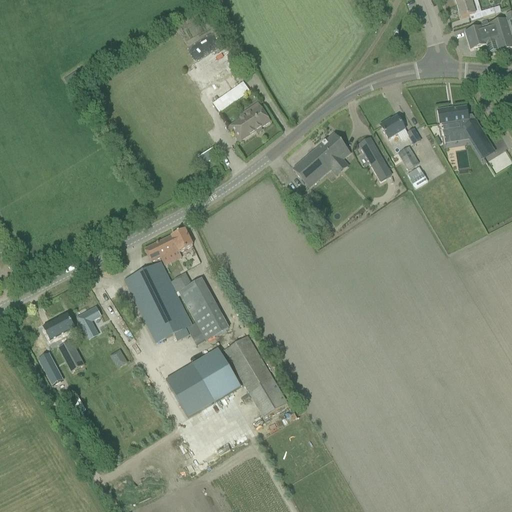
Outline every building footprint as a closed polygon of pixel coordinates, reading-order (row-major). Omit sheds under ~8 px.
[(471,3),(456,7),(460,21),(475,16),(480,14),(476,1),(471,2),(471,3)] [(497,9),(480,14),(482,20),(495,16),(498,14),(497,9)] [(511,39),(506,21),(488,27),(483,29),(482,29),(482,28),(464,34),(470,53),(486,48),(488,56),(497,53),(498,55),(511,50),(511,39)] [(108,110),(118,126),(185,84),(166,54),(108,90),(117,104),(108,110)] [(83,82),(77,72),(65,80),(71,89),(83,82)] [(219,116),(250,94),(243,84),(213,106),(219,116)] [(144,136),(198,103),(188,88),(135,120),(144,136)] [(229,129),(239,144),(269,124),(259,109),(257,105),(237,118),(240,122),(229,129)] [(200,106),(165,128),(176,145),(180,142),(192,160),(212,148),(200,129),(210,122),(200,106)] [(449,111),(437,113),(439,127),(441,127),(442,129),(441,130),(442,134),(442,133),(443,137),(470,132),(473,137),(470,139),(477,150),(488,144),(472,118),(468,118),(467,110),(449,113),(449,111)] [(380,128),(385,136),(389,143),(398,138),(397,137),(405,132),(397,119),(387,125),(386,124),(380,128)] [(405,132),(397,137),(398,138),(401,143),(409,139),(407,135),(405,132)] [(413,132),(407,135),(409,139),(413,147),(420,143),(413,132)] [(292,172),(299,180),(308,190),(336,166),(333,162),(338,157),(342,162),(350,155),(334,137),(292,172)] [(371,147),(361,154),(382,186),(392,179),(371,147)] [(418,166),(409,149),(398,156),(407,172),(418,166)] [(173,258),(192,248),(184,232),(144,252),(150,265),(171,254),(173,258)] [(192,328),(175,294),(171,284),(163,269),(161,264),(151,269),(124,282),(129,291),(156,346),(192,328)] [(229,330),(201,280),(189,286),(184,277),(171,284),(175,294),(178,292),(178,293),(201,335),(205,343),(229,330)] [(94,312),(76,321),(87,342),(95,338),(88,325),(98,320),(94,312)] [(60,321),(42,331),(50,344),(74,331),(67,317),(65,318),(64,316),(59,319),(60,321)] [(247,338),(220,355),(223,360),(226,358),(263,420),(287,406),(247,338)] [(64,348),(58,351),(63,360),(71,375),(83,368),(71,344),(64,348)] [(119,351),(109,358),(118,370),(127,364),(119,351)] [(192,367),(165,382),(188,420),(214,404),(240,389),(223,360),(220,355),(218,351),(192,367)] [(48,356),(38,362),(52,388),(63,382),(48,356)]
